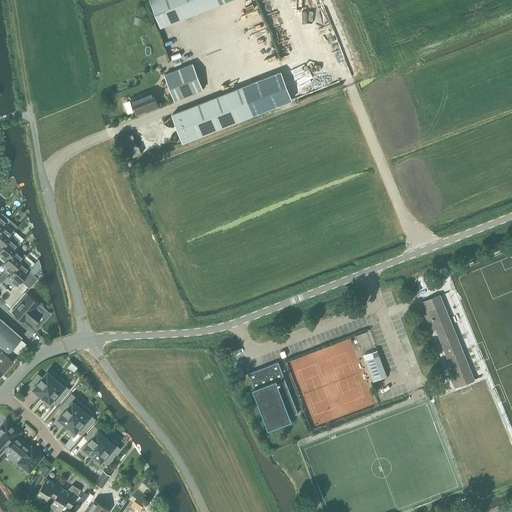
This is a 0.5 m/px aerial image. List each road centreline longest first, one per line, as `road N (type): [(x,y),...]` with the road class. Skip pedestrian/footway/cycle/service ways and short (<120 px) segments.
road 1 (unclassified): [(88,339),(209,330),(511,215)]
road 2 (unclassified): [(88,339),(31,122)]
road 3 (unclassified): [(204,511),(183,467),(88,339)]
